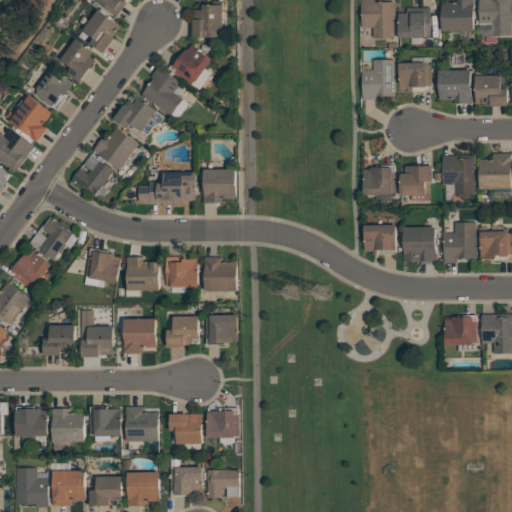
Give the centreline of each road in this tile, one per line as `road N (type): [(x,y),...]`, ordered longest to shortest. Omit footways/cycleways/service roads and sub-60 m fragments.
road 1 (residential): [(40,187),(111,226),(287,237),(377,282),(416,289),(511,287)]
road 2 (residential): [(164,18),(40,187)]
road 3 (residential): [(0,380),(198,381)]
